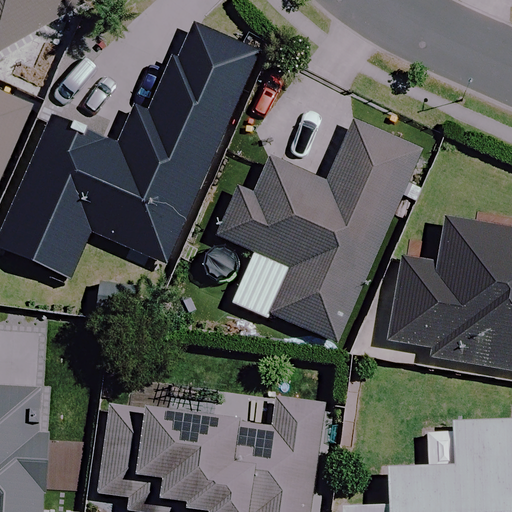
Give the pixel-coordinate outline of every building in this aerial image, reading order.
[(0,0),(0,63),(104,0),(0,0)] [(260,58),(191,26),(149,118),(135,112),(116,154),(56,127),(0,249),(0,251),(69,283),(91,235),(165,268),(260,58)] [(0,182),(33,111),(0,95),(0,182)] [(243,204),(233,200),(215,243),(248,257),(228,304),(342,352),(424,154),(355,125),(330,186),(273,162),(267,177),(256,172),(243,204)] [(402,264),(386,350),(431,358),(429,369),(511,384),(511,235),(446,223),(438,270),(402,264)] [(0,511),(46,511),(51,435),(34,434),(36,395),(0,392),(0,511)] [(314,511),(326,409),(223,397),(220,422),(113,411),(103,499),(130,502),(128,511),(314,511)] [(511,511),(511,425),(456,427),(458,472),(390,474),(391,510),(346,511),(345,511),(511,511)]
